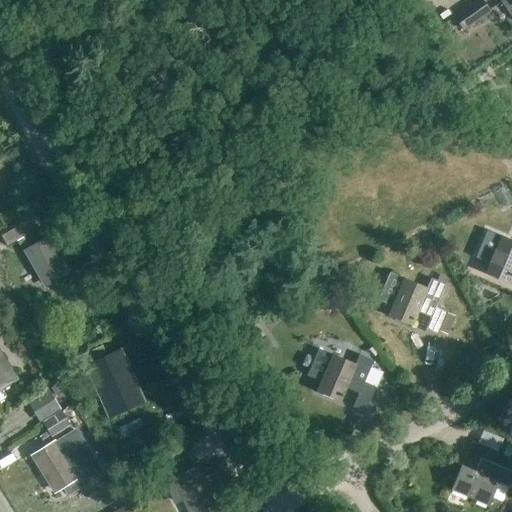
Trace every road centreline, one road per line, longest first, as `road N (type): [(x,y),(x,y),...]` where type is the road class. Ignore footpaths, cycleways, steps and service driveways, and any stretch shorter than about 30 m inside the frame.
road 1 (residential): [(265,511),(120,294),(0,69)]
road 2 (residential): [(511,373),(340,482)]
